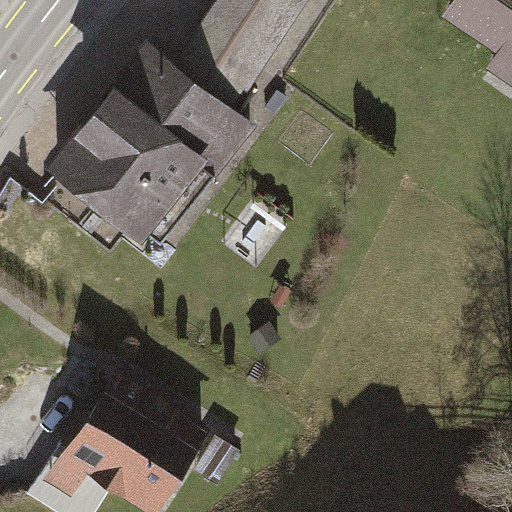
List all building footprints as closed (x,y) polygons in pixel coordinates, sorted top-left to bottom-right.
[(189,67),(232,102),(243,85),(247,88),(303,0),(210,0),(174,55),(189,67)] [(511,0),(444,0),(439,8),(496,48),(484,64),(511,83),(511,0)] [(257,122),(232,102),(189,67),(155,109),(108,71),(67,122),(94,143),(66,176),(139,235),(144,227),(161,241),(257,122)] [(286,223),(253,200),(224,241),(257,264),(286,223)] [(274,333),(252,346),(262,363),(284,350),(274,333)] [(156,511),(203,430),(107,375),(51,473),(118,511),(156,511)]
